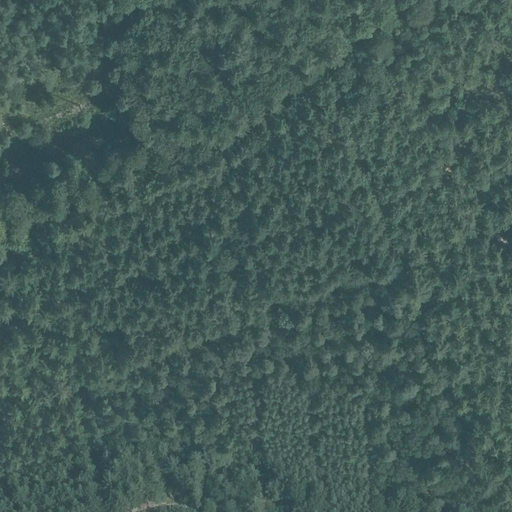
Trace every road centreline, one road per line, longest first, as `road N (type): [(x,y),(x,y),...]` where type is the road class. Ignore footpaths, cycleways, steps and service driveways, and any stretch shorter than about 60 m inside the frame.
road 1 (track): [(0,405),(511,215)]
road 2 (track): [(328,53),(500,511)]
road 3 (track): [(0,226),(207,148),(408,0)]
road 4 (track): [(107,0),(156,170)]
road 5 (track): [(140,511),(260,511)]
